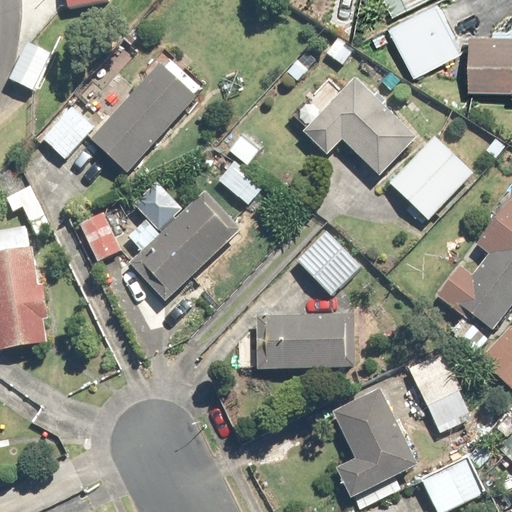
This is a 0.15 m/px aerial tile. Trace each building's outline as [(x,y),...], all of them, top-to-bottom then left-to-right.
[(104,0),(63,0),(67,16),(106,8),(104,0)] [(425,0),(396,0),(403,12),(425,0)] [(433,7),(384,31),(409,80),(457,56),(433,7)] [(511,100),(511,40),(465,39),(464,93),(511,95),(511,101),(511,100)] [(30,92),(48,53),(25,43),(7,81),(30,92)] [(125,178),(193,102),(156,69),(87,145),(125,178)] [(323,162),(338,147),(375,182),(414,142),(352,82),(313,123),(298,137),(323,162)] [(62,163),(90,130),(68,111),(39,144),(62,163)] [(236,163),(216,182),(234,200),(272,163),(245,135),(226,153),(236,163)] [(472,176),(433,139),(388,187),(403,206),(427,223),(472,176)] [(179,215),(153,187),(131,207),(156,235),(179,215)] [(27,192),(6,202),(13,215),(20,212),(35,241),(48,234),(27,192)] [(161,308),(239,235),(202,196),(124,269),(161,308)] [(485,258),(470,278),(458,269),(434,300),(470,328),(473,324),(488,336),(511,304),(511,203),(510,202),(474,249),(485,258)] [(101,216),(77,227),(95,266),(119,255),(101,216)] [(0,354),(43,349),(39,325),(44,324),(39,290),(35,291),(29,248),(26,248),(24,230),(0,233),(0,354)] [(358,271),(324,235),(293,265),(327,301),(358,271)] [(350,320),(254,320),(254,374),(350,374),(350,320)] [(511,330),(509,328),(476,361),(511,396),(511,330)] [(438,355),(405,370),(437,438),(470,423),(438,355)] [(347,504),(375,491),(416,471),(377,392),(328,416),(352,463),(331,473),(347,504)] [(511,435),(497,451),(511,465),(511,435)] [(466,464),(418,486),(430,511),(448,511),(481,497),(466,464)]
